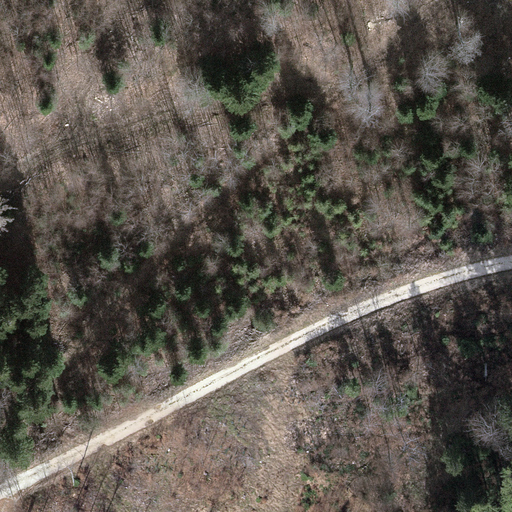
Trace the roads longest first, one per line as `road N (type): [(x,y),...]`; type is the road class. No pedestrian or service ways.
road 1 (track): [(511,260),(470,265),(199,378),(0,492)]
road 2 (track): [(0,176),(126,114),(254,72)]
